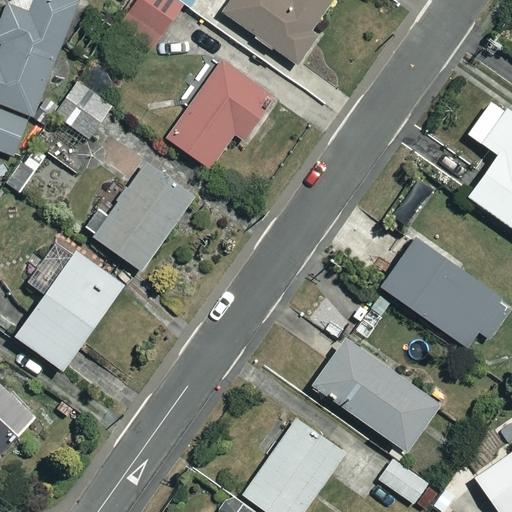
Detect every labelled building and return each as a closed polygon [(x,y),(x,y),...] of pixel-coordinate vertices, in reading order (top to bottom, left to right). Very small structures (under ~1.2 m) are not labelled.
[(81,7),(63,0),(3,0),(3,3),(11,6),(0,32),(0,154),(18,161),(81,7)] [(188,11),(172,0),(140,0),(120,28),(157,54),(188,11)] [(201,0),(181,0),(195,9),(201,0)] [(339,0),(296,0),(295,2),(292,0),(237,0),(225,18),(296,66),(339,0)] [(281,106),(225,65),(169,143),(212,174),(236,140),(249,149),(281,106)] [(115,113),(80,85),(55,117),(90,144),(115,113)] [(511,118),(495,106),(470,141),(501,163),(472,204),(511,232),(511,118)] [(25,195),(40,171),(23,161),(8,184),(25,195)] [(195,204),(146,170),(111,220),(100,212),(85,234),(145,276),(195,204)] [(433,193),(416,181),(386,225),(404,237),(433,193)] [(128,292),(61,244),(30,288),(48,302),(18,343),(66,377),(128,292)] [(489,343),(511,311),(418,245),(384,293),(470,354),(481,338),(489,343)] [(443,409),(350,342),(315,392),(408,458),(443,409)] [(0,464),(37,421),(0,389),(0,464)] [(308,511),(347,459),(298,424),(245,499),(262,511),(308,511)] [(511,511),(511,451),(511,456),(476,484),(497,511),(511,511)] [(430,487),(394,463),(380,484),(416,507),(430,487)]
